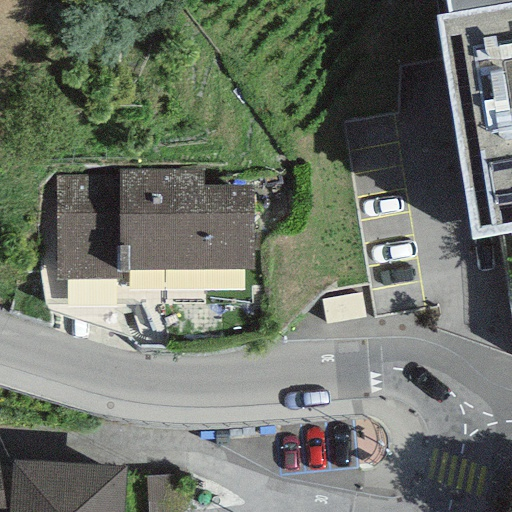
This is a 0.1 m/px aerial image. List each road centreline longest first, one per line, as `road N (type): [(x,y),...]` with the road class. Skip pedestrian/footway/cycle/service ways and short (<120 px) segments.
road 1 (residential): [(471,419),(441,386),(395,370),(194,383),(103,371),(0,340)]
road 2 (residential): [(0,441),(145,449),(269,491)]
